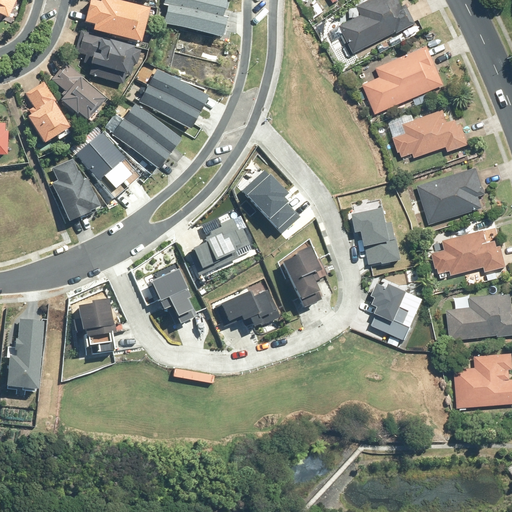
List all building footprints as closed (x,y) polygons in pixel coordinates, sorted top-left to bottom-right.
[(0,0),(0,21),(1,22),(3,17),(9,20),(18,0),(0,0)] [(86,24),(96,26),(95,32),(143,44),(152,10),(110,0),(102,0),(102,4),(92,1),(86,24)] [(240,4),(222,0),(167,0),(166,7),(235,23),(240,4)] [(400,0),(374,0),(359,8),(362,15),(341,26),(356,54),(399,32),(400,33),(419,23),(409,4),(404,7),(400,0)] [(235,23),(166,7),(161,26),(231,42),(235,23)] [(142,51),(135,49),(136,48),(111,41),(111,43),(102,41),(102,40),(89,36),(90,34),(82,31),(75,52),(87,56),(83,67),(92,70),(90,75),(124,85),(127,76),(132,77),(135,65),(138,66),(142,51)] [(381,78),(365,85),(377,115),(446,85),(429,47),(378,69),(381,78)] [(345,59),(339,62),(344,71),(350,68),(345,59)] [(65,98),(62,102),(78,117),(80,115),(89,122),(107,101),(83,81),(84,79),(66,64),(52,80),(65,92),(62,95),(65,98)] [(210,99),(157,71),(140,104),(193,131),(210,99)] [(34,108),(30,111),(33,116),(29,118),(46,146),(66,132),(71,128),(55,103),(57,102),(44,83),(26,94),(34,108)] [(136,108),(113,138),(160,174),(184,144),(136,108)] [(408,134),(396,139),(400,153),(403,153),(404,158),(414,154),(416,159),(449,148),(450,152),(471,145),(464,125),(460,126),(458,120),(448,123),(445,112),(405,125),(408,134)] [(0,157),(8,158),(9,134),(6,133),(6,126),(0,125),(0,157)] [(102,133),(89,143),(126,186),(139,175),(102,133)] [(89,143),(76,154),(113,197),(126,186),(89,143)] [(39,165),(64,209),(94,192),(69,148),(39,165)] [(481,195),(489,192),(486,185),(483,186),(478,167),(419,186),(431,225),(485,208),(481,195)] [(289,194),(265,169),(242,192),(281,233),(299,216),(286,203),(288,201),(285,197),(289,194)] [(349,209),(365,272),(401,263),(385,200),(349,209)] [(210,240),(192,248),(203,272),(241,256),(238,251),(251,245),(244,228),(238,231),(232,218),(221,223),(223,227),(207,234),(210,240)] [(490,244),(486,231),(444,241),(447,250),(433,253),(438,270),(439,269),(441,275),(452,272),(454,276),(486,268),(488,273),(510,268),(504,246),(501,247),(499,241),(490,244)] [(312,249),(282,264),(304,308),(323,299),(315,281),(325,276),(312,249)] [(178,266),(149,280),(163,309),(171,306),(180,324),(197,316),(188,298),(192,296),(178,266)] [(366,325),(407,343),(426,298),(385,281),(366,325)] [(251,291),(222,304),(230,321),(242,315),(244,321),(249,318),(253,328),(281,315),(270,289),(253,296),(251,291)] [(500,337),(511,335),(511,293),(471,299),(473,309),(449,312),(453,341),(500,335),(500,337)] [(93,303),(79,305),(85,337),(89,337),(91,354),(115,350),(112,332),(118,332),(116,321),(112,321),(108,298),(92,300),(93,303)] [(10,355),(7,387),(39,389),(45,321),(19,319),(16,356),(10,355)] [(511,369),(511,353),(476,356),(477,369),(456,370),(459,409),(511,404),(511,369)] [(217,376),(176,368),(174,378),(215,386),(217,376)]
